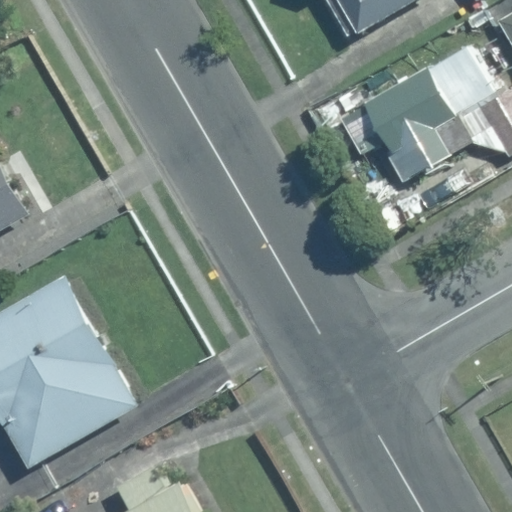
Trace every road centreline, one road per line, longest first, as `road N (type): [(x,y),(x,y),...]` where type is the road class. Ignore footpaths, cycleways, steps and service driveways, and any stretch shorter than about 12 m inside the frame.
road 1 (tertiary): [(334,365),(127,0)]
road 2 (residential): [(334,365),(511,265)]
road 3 (tertiary): [(419,511),(334,365)]
